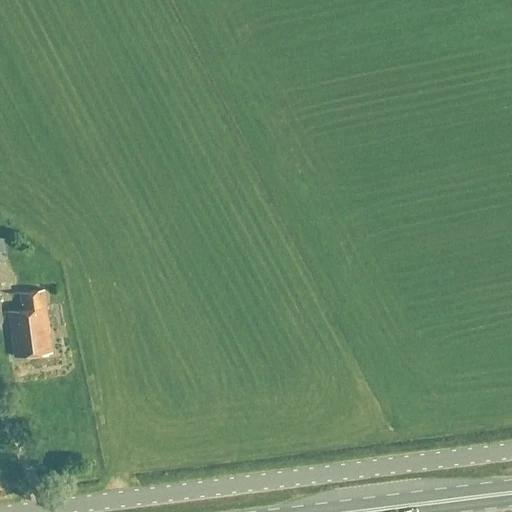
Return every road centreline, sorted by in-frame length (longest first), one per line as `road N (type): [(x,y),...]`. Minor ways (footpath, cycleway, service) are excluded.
road 1 (unclassified): [(28,511),(511,451)]
road 2 (primary): [(511,494),(370,511)]
